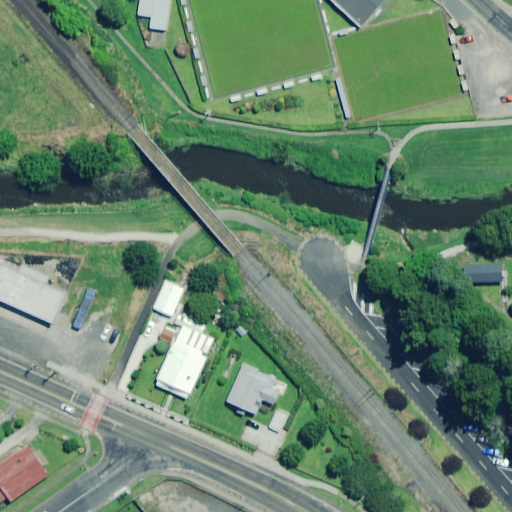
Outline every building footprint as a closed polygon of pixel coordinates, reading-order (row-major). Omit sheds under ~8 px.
[(171,0),(139,0),(138,16),(152,17),(150,29),(168,31),(171,0)] [(385,0),(317,0),(355,33),(385,0)] [(61,287),(0,260),(0,298),(47,318),(61,287)] [(465,284),(501,284),(502,265),(466,265),(465,284)] [(185,290),(166,281),(153,309),(172,317),(185,290)] [(98,294),(88,290),(73,327),(83,331),(98,294)] [(205,357),(167,340),(150,378),(188,395),(205,357)] [(268,379),(234,364),(218,400),(253,414),(268,379)] [(289,416),(276,411),(269,428),(281,433),(289,416)] [(0,487),(7,498),(11,504),(50,479),(43,468),(51,463),(41,449),(34,454),(28,444),(0,461),(0,487)]
